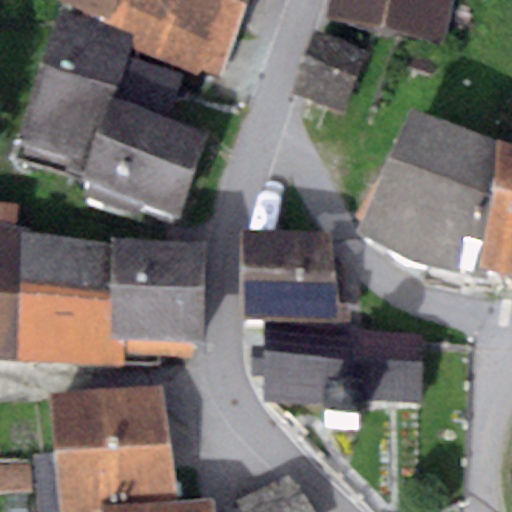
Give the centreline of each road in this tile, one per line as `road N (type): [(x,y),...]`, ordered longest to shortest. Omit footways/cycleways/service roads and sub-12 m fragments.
road 1 (residential): [(300,0),(214,267),(215,335),(241,407),(340,511)]
road 2 (residential): [(482,511),(487,417),(511,346)]
